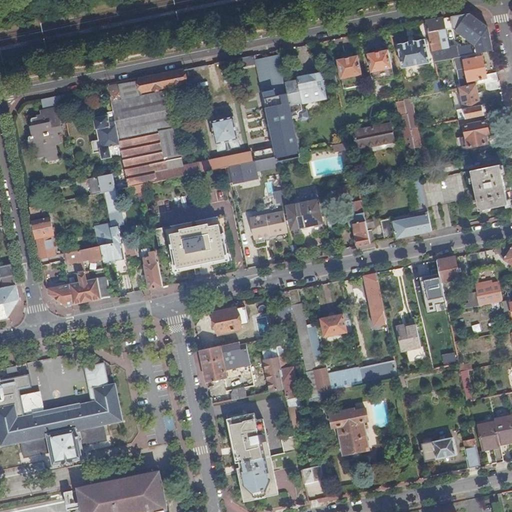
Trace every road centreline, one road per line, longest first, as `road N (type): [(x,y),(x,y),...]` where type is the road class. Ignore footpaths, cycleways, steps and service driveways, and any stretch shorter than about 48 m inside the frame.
road 1 (residential): [(488,0),(0,96)]
road 2 (residential): [(511,232),(171,303)]
road 3 (residential): [(171,303),(216,511)]
road 4 (residential): [(42,329),(0,129)]
road 5 (residential): [(339,511),(511,476)]
road 6 (residential): [(171,303),(42,329)]
